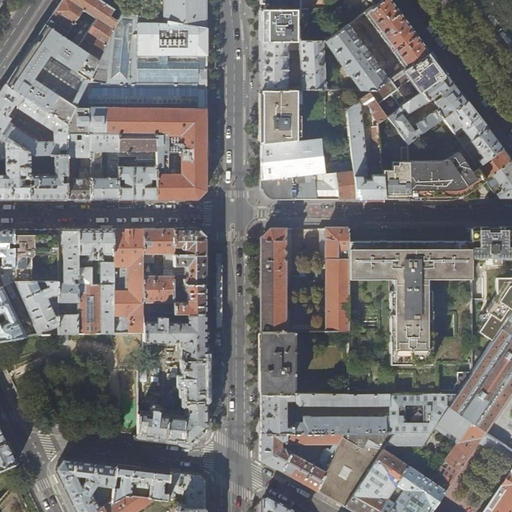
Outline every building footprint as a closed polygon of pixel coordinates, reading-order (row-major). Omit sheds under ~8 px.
[(99,0),(60,0),(59,2),(48,18),(44,24),(97,59),(120,13),(114,9),(99,0)] [(162,0),(163,20),(205,28),(205,7),(205,0),(162,0)] [(260,0),(260,8),(325,8),(329,4),(332,0),(260,0)] [(407,20),(391,0),(380,0),(374,4),(363,13),(404,67),(429,50),(407,20)] [(334,10),(329,4),(325,8),(260,8),(260,14),(260,24),(260,40),(322,40),(323,40),(325,40),(347,24),(353,20),(346,10),(346,11),(339,4),(334,10)] [(75,105),(205,107),(206,97),(205,62),(205,54),(205,38),(205,28),(163,20),(138,16),(120,13),(97,59),(75,105)] [(97,59),(44,24),(23,56),(12,73),(5,83),(66,124),(75,105),(97,59)] [(388,79),(347,24),(325,40),(323,40),(359,90),(373,90),(388,79)] [(324,90),(322,40),(260,40),(260,84),(260,89),(286,90),(286,50),(298,50),(300,90),(324,90)] [(409,81),(418,93),(446,73),(439,63),(435,59),(429,50),(404,67),(401,70),(409,81)] [(409,81),(401,70),(388,79),(373,90),(369,93),(377,104),(390,94),(397,89),(409,81)] [(418,93),(406,102),(400,107),(387,117),(407,144),(443,117),(466,100),(459,91),(446,73),(418,93)] [(0,90),(0,133),(1,134),(29,153),(32,155),(43,155),(51,154),(53,154),(66,154),(66,133),(66,124),(5,83),(0,90)] [(286,90),(260,89),(260,98),(260,123),(260,144),(295,140),(320,137),(325,136),(325,90),(324,90),(300,90),(295,90),(286,90)] [(406,102),(397,89),(390,94),(400,107),(406,102)] [(378,124),(387,117),(377,104),(369,93),(359,100),(363,104),(366,104),(369,108),(370,113),(378,124)] [(475,113),(466,100),(443,117),(456,135),(463,130),(466,134),(459,140),(464,146),(487,128),(475,113)] [(347,109),(353,170),(356,198),(359,198),(384,198),(382,171),(378,126),(373,126),(371,129),(375,165),(371,165),(372,171),(370,171),(371,175),(370,176),(370,179),(362,179),(361,176),(366,176),(358,105),(356,102),(347,109)] [(205,107),(75,105),(66,124),(66,133),(75,133),(81,133),(90,133),(117,133),(117,151),(117,157),(137,157),(137,163),(147,163),(155,163),(156,199),(160,199),(197,199),(201,194),(205,190),(205,136),(205,107)] [(465,148),(477,166),(502,148),(489,131),(487,128),(464,146),(465,148)] [(90,133),(81,133),(81,140),(75,140),(75,133),(66,133),(66,154),(66,157),(80,157),(80,167),(79,167),(79,178),(71,178),(71,171),(66,171),(66,199),(78,199),(90,199),(90,178),(90,151),(90,133)] [(101,151),(108,151),(117,151),(117,133),(90,133),(90,151),(101,151)] [(29,153),(1,134),(0,135),(0,137),(2,139),(2,141),(0,143),(0,158),(5,158),(5,174),(0,173),(0,199),(13,199),(29,199),(29,171),(29,153)] [(260,180),(324,174),(320,137),(295,140),(260,144),(260,180)] [(400,198),(410,198),(408,162),(407,146),(401,147),(402,165),(393,165),(393,170),(382,171),(384,198),(400,198)] [(442,162),(408,162),(410,198),(446,198),(450,198),(455,197),(460,195),(463,194),(466,192),(478,184),(486,179),(485,179),(477,166),(465,148),(448,160),(447,158),(447,159),(444,160),(442,160),(442,162)] [(502,148),(477,166),(485,179),(510,159),(502,148)] [(90,178),(101,178),(101,151),(90,151),(90,178)] [(107,161),(108,178),(118,178),(117,167),(117,157),(117,151),(108,151),(108,159),(107,161)] [(66,157),(66,154),(53,154),(54,174),(33,174),(33,171),(29,171),(29,199),(48,199),(66,199),(66,171),(66,157)] [(511,161),(510,159),(485,179),(486,179),(498,198),(511,197),(511,161)] [(147,167),(117,167),(118,178),(118,199),(137,199),(156,199),(155,163),(147,163),(147,167)] [(335,171),(335,173),(338,199),(347,199),(356,198),(353,170),(335,171)] [(324,174),(260,180),(260,184),(260,188),(262,188),(263,191),(264,194),(267,196),(270,198),(273,199),(300,199),(338,199),(335,173),(324,174)] [(118,199),(118,178),(108,178),(101,178),(90,178),(90,199),(104,199),(118,199)] [(476,228),(470,228),(470,243),(470,259),(511,258),(511,227),(481,228),(476,228)] [(282,331),(283,228),(269,228),(264,234),(260,237),(260,331),(282,331)] [(348,228),(325,228),(325,270),(313,270),(313,282),(325,282),(325,331),(329,331),(335,331),(347,331),(347,277),(347,244),(348,228)] [(347,244),(347,277),(388,277),(388,367),(431,368),(431,277),(470,277),(470,259),(470,243),(470,228),(451,228),(429,228),(416,228),(391,228),(356,228),(348,228),(347,244)] [(0,254),(1,255),(1,267),(12,266),(12,248),(7,248),(7,243),(12,243),(12,229),(0,229),(0,254)] [(12,281),(31,281),(31,256),(33,255),(34,254),(50,254),(50,249),(57,249),(57,243),(57,229),(54,229),(16,229),(12,229),(12,243),(18,243),(18,248),(12,248),(12,266),(12,281)] [(73,277),(78,277),(77,229),(60,229),(57,229),(57,243),(63,243),(63,283),(58,283),(58,301),(78,301),(78,284),(73,284),(73,277)] [(96,229),(77,229),(78,277),(78,284),(78,301),(78,314),(78,333),(109,333),(113,333),(113,229),(96,229)] [(138,229),(113,229),(113,333),(142,333),(142,322),(142,313),(142,275),(142,261),(142,229),(138,229)] [(157,229),(142,229),(142,261),(153,261),(153,253),(163,253),(163,276),(142,275),(142,313),(173,313),(173,284),(173,254),(173,229),(157,229)] [(186,229),(173,229),(173,254),(205,254),(205,237),(200,232),(196,229),(186,229)] [(205,254),(173,254),(173,284),(205,284),(205,266),(205,254)] [(12,281),(12,266),(1,267),(0,266),(0,275),(4,285),(12,281)] [(438,393),(438,364),(470,364),(470,277),(431,277),(431,368),(388,367),(388,277),(347,277),(347,331),(347,372),(368,372),(367,389),(355,388),(355,386),(346,386),(346,393),(368,393),(394,393),(393,373),(413,373),(413,393),(438,393)] [(511,277),(470,277),(470,364),(470,372),(507,319),(511,310),(511,277)] [(58,283),(58,281),(12,281),(4,285),(0,287),(0,340),(31,335),(29,328),(22,329),(7,299),(20,294),(38,334),(58,334),(58,315),(58,301),(58,283)] [(205,284),(173,284),(173,313),(185,313),(205,313),(205,301),(205,284)] [(151,415),(137,413),(137,434),(170,438),(190,441),(198,434),(205,427),(205,356),(205,313),(185,313),(185,322),(166,322),(165,316),(156,316),(156,322),(142,322),(142,333),(142,340),(151,340),(151,341),(177,341),(177,340),(184,340),(184,351),(183,351),(183,359),(182,360),(182,362),(184,362),(184,366),(182,366),(182,369),(184,369),(180,370),(180,372),(184,372),(184,378),(179,378),(179,385),(184,385),(184,403),(188,403),(187,416),(184,418),(169,417),(170,414),(165,413),(164,416),(161,416),(158,415),(158,411),(151,410),(151,415)] [(66,314),(58,315),(58,334),(70,333),(78,333),(78,314),(66,314)] [(511,391),(511,322),(507,319),(470,372),(457,393),(447,407),(484,432),(511,391)] [(294,331),(282,331),(260,331),(260,360),(260,380),(260,387),(260,393),(294,393),(294,390),(292,390),(292,374),(294,374),(294,371),(292,371),(292,351),(294,351),(294,349),(292,349),(292,332),(294,332),(294,331)] [(68,336),(58,337),(58,345),(68,345),(68,336)] [(453,386),(454,393),(457,393),(470,372),(457,373),(457,381),(453,386)] [(511,391),(484,432),(511,451),(511,391)] [(413,393),(394,393),(368,393),(346,393),(294,393),(260,393),(260,411),(260,433),(343,433),(394,433),(430,433),(434,427),(447,407),(457,393),(454,393),(438,393),(413,393)] [(431,481),(383,449),(344,506),(354,511),(430,511),(479,441),(484,432),(447,407),(434,427),(457,443),(431,481)] [(0,430),(0,469),(16,463),(3,437),(0,430)] [(511,511),(511,451),(484,432),(479,441),(511,463),(511,468),(482,511),(511,511)] [(260,458),(293,477),(315,490),(343,433),(260,433),(260,458)] [(386,445),(394,433),(343,433),(315,490),(328,497),(344,506),(383,449),(386,445)] [(394,433),(386,445),(422,445),(430,433),(394,433)] [(95,485),(113,487),(116,464),(65,458),(62,458),(55,468),(72,503),(76,511),(88,511),(99,507),(91,491),(95,485)] [(143,468),(116,464),(113,487),(111,501),(124,494),(129,495),(131,482),(135,482),(134,485),(145,487),(146,484),(149,484),(148,497),(154,498),(166,500),(167,492),(169,471),(143,468)] [(169,471),(167,492),(173,498),(174,493),(182,493),(185,495),(184,503),(178,503),(183,508),(205,508),(205,497),(205,480),(202,478),(200,475),(183,473),(169,471)] [(29,511),(16,482),(0,499),(0,511),(29,511)] [(178,511),(178,503),(173,498),(167,492),(166,500),(154,498),(134,511),(178,511)] [(99,507),(88,511),(134,511),(154,498),(148,497),(141,497),(137,496),(129,495),(124,494),(111,501),(99,507)] [(288,511),(277,506),(266,499),(262,502),(260,503),(259,511),(288,511)] [(178,511),(204,511),(205,508),(183,508),(178,503),(178,511)]
